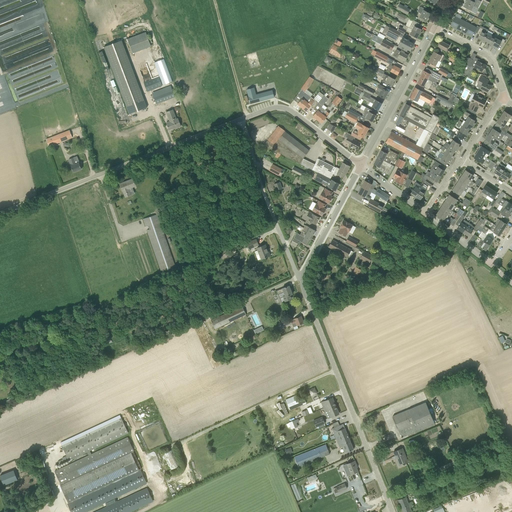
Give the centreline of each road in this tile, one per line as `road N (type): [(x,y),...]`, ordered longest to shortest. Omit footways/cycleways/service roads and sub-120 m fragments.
road 1 (unclassified): [(0,213),(280,107),(357,163)]
road 2 (tertiary): [(392,511),(302,278)]
road 3 (track): [(277,228),(213,0)]
road 4 (tertiary): [(357,163),(434,27)]
road 5 (tertiary): [(302,278),(357,163)]
